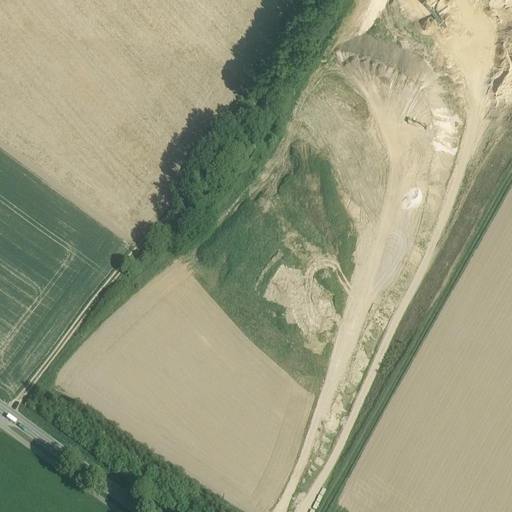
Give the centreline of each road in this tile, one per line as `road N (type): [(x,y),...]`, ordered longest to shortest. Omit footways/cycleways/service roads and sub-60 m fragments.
road 1 (track): [(313,0),(204,180),(105,285),(4,412)]
road 2 (secondary): [(0,409),(139,511)]
